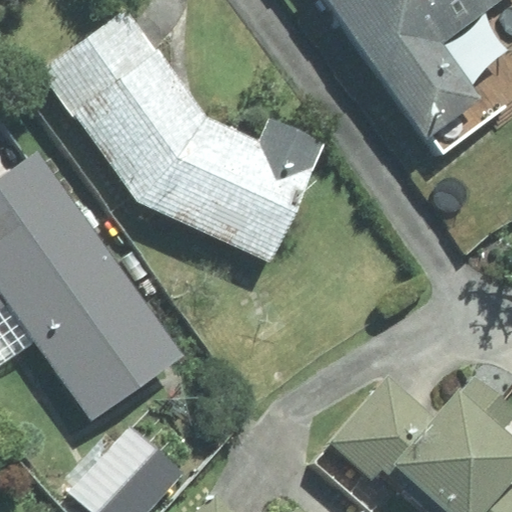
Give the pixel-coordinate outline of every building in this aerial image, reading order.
[(430,159),(511,101),(511,57),(505,48),(511,42),(511,0),(304,0),(410,148),(418,142),(430,159)] [(258,273),(313,152),(254,125),(244,149),(183,121),(117,18),(30,73),(116,209),(258,273)] [(24,156),(0,172),(0,360),(16,349),(73,430),(169,363),(24,156)] [(511,511),(511,505),(493,488),(510,469),(484,446),(507,421),(462,380),(424,422),(382,383),(319,452),(358,487),(366,478),(403,511),(511,511)] [(135,511),(170,476),(132,440),(70,505),(77,511),(135,511)] [(222,511),(207,497),(192,511),(222,511)]
